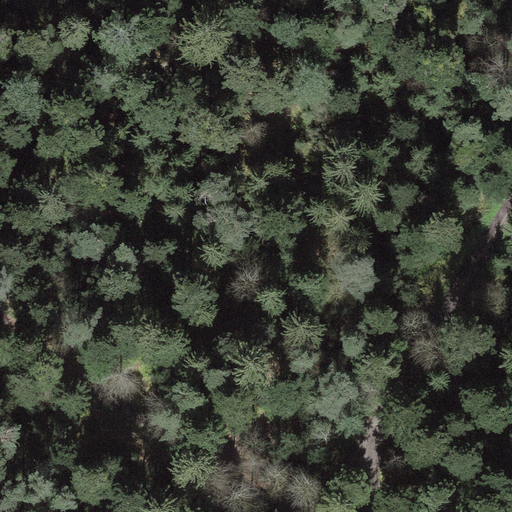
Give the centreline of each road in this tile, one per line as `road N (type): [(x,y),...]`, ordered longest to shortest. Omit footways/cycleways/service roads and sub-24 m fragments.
road 1 (track): [(312,511),(511,200)]
road 2 (track): [(0,290),(284,511)]
